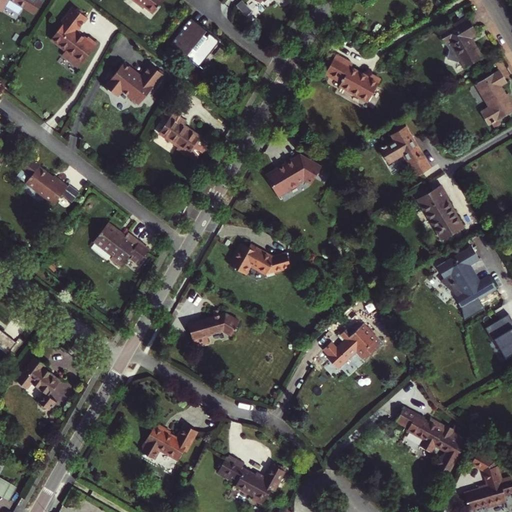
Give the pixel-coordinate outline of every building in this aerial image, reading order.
[(10,0),(33,14),(40,2),(36,0),(0,0),(0,8),(5,0),(10,0)] [(129,0),(140,8),(141,7),(150,14),(160,0),(129,0)] [(241,1),(235,15),(247,20),(253,5),(241,1)] [(60,52),(57,56),(74,69),(92,46),(72,33),(82,19),(67,8),(56,23),(58,24),(46,41),(60,52)] [(474,32),(465,15),(437,31),(443,41),(447,39),(463,65),(480,55),(468,36),(474,32)] [(188,55),(189,54),(199,61),(218,38),(208,31),(205,34),(202,32),(205,28),(191,16),(171,41),(188,55)] [(353,63),(337,54),(326,73),(341,82),(339,86),(368,102),(381,80),(370,74),(369,77),(351,67),(353,63)] [(100,86),(103,89),(104,91),(106,91),(112,96),(117,89),(127,97),(128,101),(132,105),(135,103),(151,85),(152,86),(160,76),(148,66),(138,78),(135,76),(132,77),(126,73),(126,68),(120,63),(100,86)] [(511,106),(511,103),(507,96),(504,97),(502,93),(497,84),(503,80),(497,69),(480,79),(479,77),(475,79),(477,81),(474,82),(486,105),(479,110),(486,122),(511,106)] [(174,148),(192,160),(198,151),(200,152),(205,145),(195,138),(197,136),(180,125),(183,120),(165,109),(160,116),(165,119),(156,132),(176,146),(174,148)] [(378,147),(385,160),(401,150),(413,173),(428,165),(420,150),(418,151),(410,137),(412,136),(404,123),(389,131),(393,138),(384,143),(383,141),(378,147)] [(418,151),(420,150),(412,136),(410,137),(418,151)] [(321,166),(299,153),(284,161),(285,163),(265,174),(277,196),(299,184),(298,182),(303,179),(307,181),(312,173),(316,175),(321,166)] [(53,179),(28,159),(14,177),(49,205),(66,187),(55,178),(53,179)] [(311,183),(316,175),(312,173),(307,181),(311,183)] [(440,236),(460,225),(445,197),(447,196),(439,182),(416,196),(440,236)] [(143,271),(154,256),(133,240),(130,244),(113,230),(98,249),(117,264),(115,267),(125,275),(134,265),(143,271)] [(237,246),(280,270),(288,268),(285,254),(272,257),(250,244),(248,247),(240,243),(237,246)] [(476,256),(469,244),(435,264),(442,276),(449,272),(458,289),(452,293),(459,305),(494,285),(487,273),(477,279),(467,262),(476,256)] [(236,252),(230,264),(245,273),(250,265),(265,274),(280,270),(237,246),(235,251),(236,252)] [(511,303),(510,300),(487,313),(494,326),(490,328),(502,349),(511,343),(511,303)] [(188,323),(195,347),(208,342),(206,335),(223,331),(231,335),(239,320),(225,313),(188,323)] [(331,341),(322,349),(328,355),(326,356),(337,368),(356,351),(362,358),(378,344),(374,340),(377,337),(364,322),(358,327),(357,326),(350,331),(344,325),(337,331),(344,339),(336,346),(331,341)] [(0,349),(6,355),(16,342),(0,329),(0,349)] [(33,356),(16,379),(28,389),(32,384),(48,396),(60,380),(44,368),(46,366),(33,356)] [(420,445),(432,452),(437,444),(450,452),(448,456),(454,459),(465,439),(453,432),(455,430),(445,424),(444,425),(438,421),(435,426),(428,422),(423,418),(423,417),(404,407),(396,421),(408,428),(406,431),(424,440),(420,445)] [(435,426),(438,421),(431,417),(428,422),(435,426)] [(146,443),(143,449),(141,453),(154,460),(159,451),(178,461),(184,451),(186,446),(189,447),(198,432),(183,424),(175,437),(169,434),(170,432),(157,424),(156,426),(154,425),(145,442),(146,443)] [(494,461),(478,451),(471,463),(482,470),(486,484),(478,486),(479,490),(464,494),(468,508),(486,503),(487,506),(506,501),(504,495),(511,493),(511,480),(511,477),(502,479),(498,466),(495,466),(486,469),(485,465),(494,461)] [(265,477),(261,475),(260,477),(255,474),(245,468),(247,465),(231,456),(230,458),(228,457),(220,472),(232,479),(233,477),(238,479),(235,485),(253,496),(251,499),(262,505),(271,489),(274,491),(285,471),(272,464),(265,477)] [(0,495),(13,503),(20,491),(3,482),(0,487),(0,495)]
